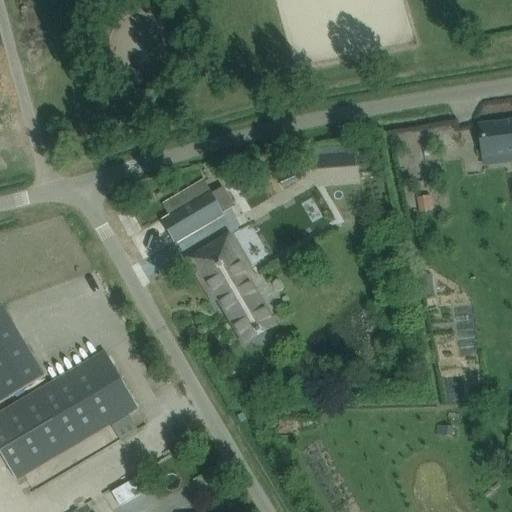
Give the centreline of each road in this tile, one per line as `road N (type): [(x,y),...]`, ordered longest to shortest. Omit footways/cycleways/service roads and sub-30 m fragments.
road 1 (unclassified): [(86,181),(250,135),(511,88)]
road 2 (unclassified): [(264,511),(86,181)]
road 3 (unclassified): [(47,194),(0,20)]
